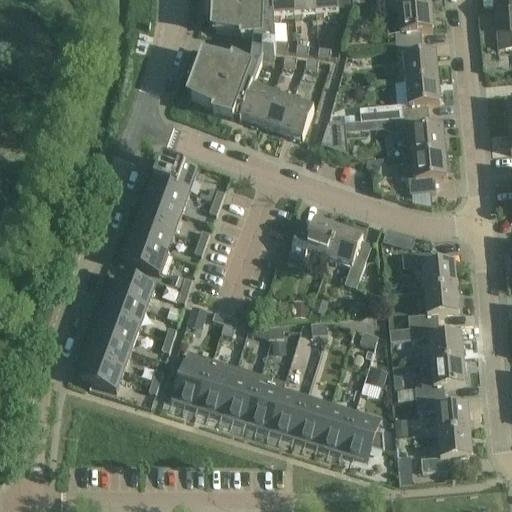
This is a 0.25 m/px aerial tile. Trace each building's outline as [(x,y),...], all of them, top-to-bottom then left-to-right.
[(276,55),(279,55),(279,47),(276,47),(275,28),(275,21),(273,0),(214,0),(213,36),(252,41),(247,71),(204,60),(189,101),(214,115),(214,120),(241,128),(241,125),(254,91),(256,85),(262,67),(263,66),(265,66),(266,58),(275,58),(276,58),(276,55)] [(273,0),(275,21),(275,28),(279,28),(281,21),(294,20),(296,20),(294,0),(273,0)] [(303,19),(316,18),(318,18),(316,0),(294,0),(296,20),(294,20),(294,27),(300,26),(303,19)] [(338,0),(316,0),(318,18),(316,18),(316,25),(322,25),(323,18),(340,17),(338,0)] [(400,0),(402,13),(432,10),(431,0),(400,0)] [(511,3),(511,11),(497,12),(500,54),(511,53),(511,3)] [(402,13),(404,37),(395,38),(396,51),(422,48),(421,38),(435,37),(432,10),(402,13)] [(289,49),(279,47),(279,55),(288,56),(289,49)] [(406,62),(408,87),(439,84),(437,59),(423,61),(422,48),(396,51),(396,63),(406,62)] [(295,59),(307,60),(308,51),(297,50),(295,59)] [(318,52),(317,61),(330,63),(331,54),(318,52)] [(275,58),(266,58),(265,66),(273,67),(275,58)] [(305,72),(316,74),(318,66),(306,64),(305,72)] [(408,87),(410,111),(402,112),(402,123),(403,125),(429,122),(428,111),(441,110),(439,84),(408,87)] [(256,85),(254,91),(241,125),(262,131),(274,98),(259,93),(261,86),(256,85)] [(262,131),(283,138),(294,106),(279,100),(281,93),(276,91),(274,98),(262,131)] [(297,99),(294,106),(283,138),(304,144),(315,113),(300,108),(302,101),(297,99)] [(402,112),(401,111),(360,115),(361,127),(395,124),(402,123),(402,112)] [(401,148),(402,162),(446,158),(444,134),(430,135),(429,122),(403,125),(402,123),(395,124),(396,135),(397,149),(401,148)] [(446,158),(402,162),(403,175),(409,174),(411,186),(412,198),(438,195),(437,184),(448,183),(446,158)] [(156,184),(191,197),(198,176),(163,164),(156,184)] [(148,205),(183,218),(191,197),(156,184),(148,205)] [(215,205),(222,208),(226,198),(218,195),(215,205)] [(183,218),(148,205),(141,226),(176,238),(183,218)] [(222,208),(215,205),(210,218),(218,220),(222,208)] [(317,224),(312,236),(300,231),(287,268),(304,274),(311,255),(329,262),(340,232),(317,224)] [(176,238),(141,226),(133,246),(168,259),(176,238)] [(357,293),(367,266),(356,262),(364,241),(340,232),(329,262),(350,270),(344,289),(357,293)] [(202,235),(198,247),(206,250),(210,238),(202,235)] [(411,253),(414,242),(400,238),(397,250),(411,253)] [(168,259),(133,246),(126,267),(161,280),(168,259)] [(201,261),(206,250),(198,247),(194,258),(201,261)] [(422,271),(424,294),(458,292),(456,267),(434,269),(433,257),(403,259),(404,273),(422,271)] [(39,274),(31,274),(29,274),(27,280),(29,280),(35,285),(35,287),(36,287),(37,285),(30,279),(30,277),(31,275),(40,275),(41,272),(40,272),(39,274)] [(111,301),(147,314),(154,293),(119,280),(111,301)] [(185,283),(181,294),(188,297),(192,285),(185,283)] [(408,321),(409,331),(436,329),(436,319),(460,317),(458,292),(424,294),(427,320),(408,321)] [(185,308),(188,297),(181,294),(177,306),(185,308)] [(111,301),(104,322),(139,334),(147,314),(111,301)] [(207,315),(193,311),(189,322),(203,327),(207,315)] [(226,322),(215,318),(212,326),(224,329),(226,322)] [(139,334),(104,322),(96,342),(131,355),(139,334)] [(238,325),(226,322),(224,329),(235,333),(238,325)] [(326,327),(318,328),(320,340),(328,339),(326,327)] [(312,341),(320,340),(318,328),(311,329),(312,341)] [(221,339),(232,342),(235,333),(224,329),(221,339)] [(275,332),(262,333),(250,329),(247,338),(269,345),(276,344),(275,332)] [(409,331),(409,332),(410,344),(429,342),(431,365),(464,363),(462,339),(437,341),(436,329),(409,331)] [(283,331),(275,332),(276,344),(284,343),(283,331)] [(168,332),(165,344),(172,346),(176,335),(168,332)] [(360,348),(367,351),(371,339),(363,337),(360,348)] [(378,342),(371,339),(367,351),(374,353),(378,342)] [(96,342),(89,363),(124,376),(131,355),(96,342)] [(161,355),(169,358),(172,346),(165,344),(161,355)] [(197,412),(212,365),(187,358),(173,404),(197,412)] [(124,376),(89,363),(81,383),(116,396),(124,376)] [(415,404),(445,401),(444,390),(466,388),(464,363),(431,365),(431,367),(419,368),(421,393),(414,393),(415,403),(415,404)] [(197,412),(221,419),(236,373),(212,365),(197,412)] [(221,419),(246,427),(260,380),(236,373),(221,419)] [(383,387),(386,376),(375,373),(372,383),(383,387)] [(152,385),(160,387),(163,376),(155,374),(152,385)] [(285,388),(260,380),(246,427),(270,434),(285,388)] [(160,387),(152,385),(148,397),(156,399),(160,387)] [(270,434),(294,442),(309,395),(285,388),(270,434)] [(414,393),(396,395),(398,406),(415,404),(415,403),(414,393)] [(294,442),(319,450),(333,403),(309,395),(294,442)] [(467,410),(446,412),(445,401),(415,404),(417,418),(435,415),(437,437),(470,435),(467,410)] [(319,450),(343,457),(357,411),(333,403),(319,450)] [(382,418),(357,411),(343,457),(367,465),(371,452),(383,456),(384,434),(377,432),(382,418)] [(437,437),(440,463),(420,464),(422,477),(451,475),(450,462),(472,460),(470,435),(437,437)] [(397,462),(398,474),(410,473),(409,461),(397,462)]
